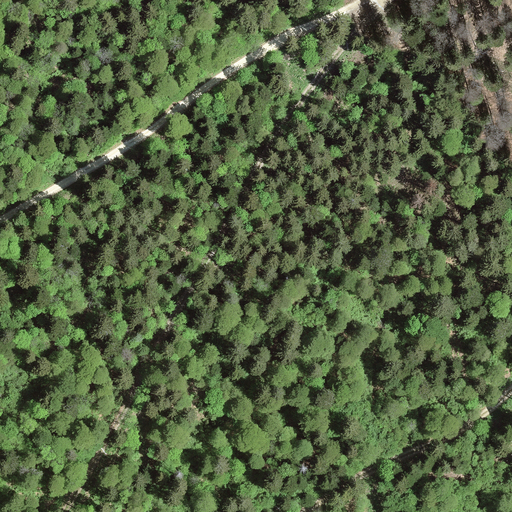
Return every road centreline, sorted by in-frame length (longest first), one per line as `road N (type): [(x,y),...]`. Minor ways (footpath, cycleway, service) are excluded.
road 1 (track): [(64,511),(239,188),(380,0)]
road 2 (track): [(0,216),(137,148),(319,15),(358,0)]
road 3 (track): [(511,389),(461,428),(299,511)]
